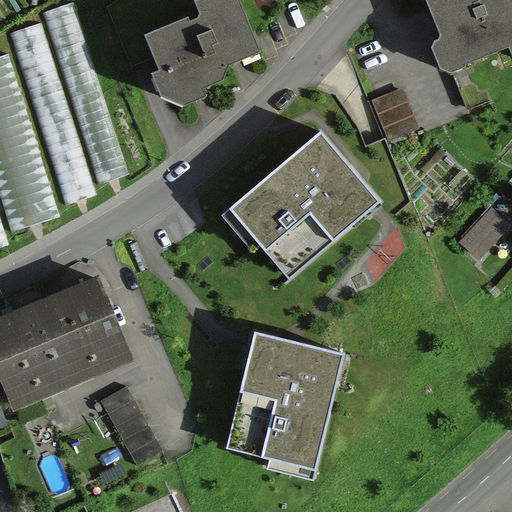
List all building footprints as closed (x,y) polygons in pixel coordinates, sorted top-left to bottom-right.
[(195,13),(150,32),(164,65),(157,68),(166,90),(188,100),(210,91),(207,82),(227,74),(231,57),(266,43),(247,0),(203,0),(208,11),(196,16),(195,13)] [(511,0),(431,0),(446,36),(439,38),(435,46),(444,70),(453,73),(469,67),(468,63),(511,45),(511,0)] [(77,2),(45,12),(98,181),(130,171),(77,2)] [(44,23),(12,33),(65,202),(97,192),(44,23)] [(11,52),(0,55),(0,189),(13,230),(62,215),(11,52)] [(407,87),(374,96),(385,139),(419,130),(407,87)] [(320,133),(231,208),(291,279),(380,204),(320,133)] [(482,260),(511,226),(511,222),(492,205),(460,240),(482,260)] [(96,287),(0,325),(0,371),(15,410),(128,364),(96,287)] [(256,334),(230,451),(270,460),(268,470),(313,481),(342,353),(256,334)] [(135,463),(162,451),(131,386),(104,399),(135,463)]
